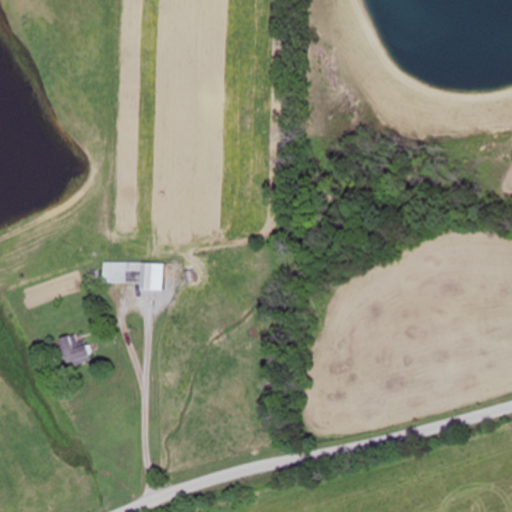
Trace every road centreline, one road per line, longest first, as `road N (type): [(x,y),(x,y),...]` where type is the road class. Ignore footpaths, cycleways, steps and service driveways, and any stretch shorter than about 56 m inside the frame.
road 1 (residential): [(121,511),(224,475),(511,405)]
road 2 (residential): [(203,481),(187,148)]
